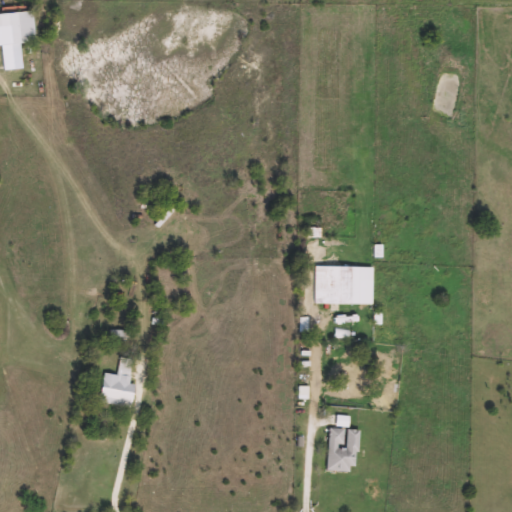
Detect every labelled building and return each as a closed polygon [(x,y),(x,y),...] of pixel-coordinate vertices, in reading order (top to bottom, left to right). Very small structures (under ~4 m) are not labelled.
[(23,68),(3,70),(1,45),(0,45),(0,13),(33,11),(36,41),(21,43),(23,68)] [(373,266),(373,304),(314,304),(314,266),(373,266)] [(101,403),(106,373),(119,375),(121,357),(137,359),(130,407),(101,403)] [(370,359),(369,386),(334,385),(335,366),(357,366),(357,359),(370,359)] [(328,470),(330,428),(359,429),(357,471),(328,470)]
